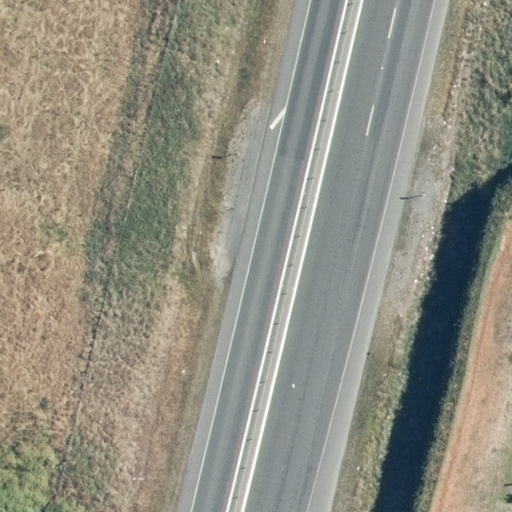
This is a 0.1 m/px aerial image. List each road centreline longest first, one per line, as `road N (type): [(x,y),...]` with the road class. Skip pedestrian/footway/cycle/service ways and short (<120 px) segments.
road 1 (trunk): [(396,0),(269,511)]
road 2 (trunk): [(213,511),(336,0)]
